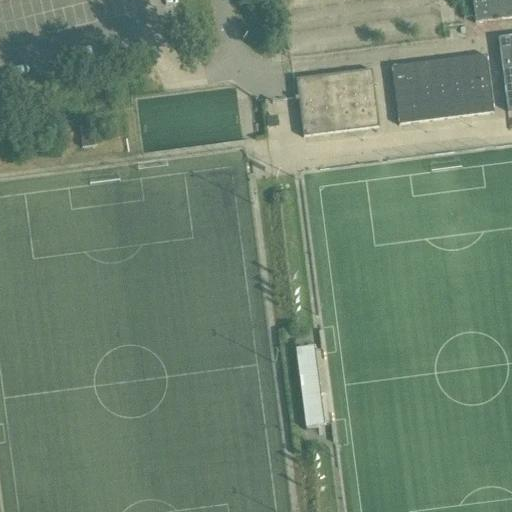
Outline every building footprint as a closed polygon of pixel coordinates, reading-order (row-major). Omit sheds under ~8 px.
[(511,0),(471,0),(474,25),(511,19),(511,0)] [(511,38),(497,40),(506,114),(511,112),(511,38)] [(485,57),(391,69),(398,127),(493,115),(485,57)] [(371,71),(295,81),(304,150),(311,149),(309,138),(378,130),(371,71)] [(91,126),(79,128),(82,149),(94,147),(91,126)]
